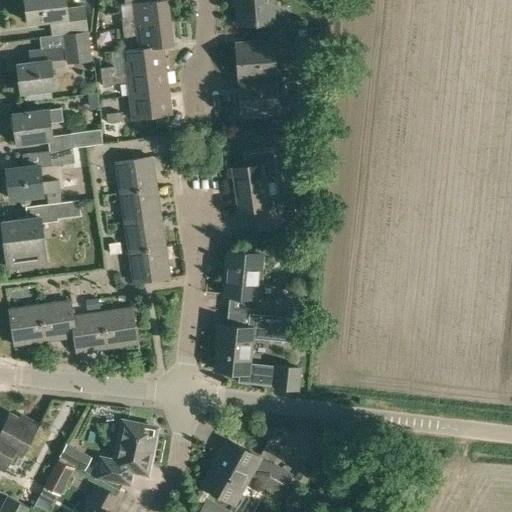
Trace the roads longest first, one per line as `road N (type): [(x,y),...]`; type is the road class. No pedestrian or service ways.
road 1 (residential): [(184,396),(198,194)]
road 2 (residential): [(357,415),(184,396)]
road 3 (residential): [(184,396),(27,380)]
road 4 (unclassified): [(511,433),(357,415)]
road 5 (residential): [(154,511),(177,463),(184,396)]
